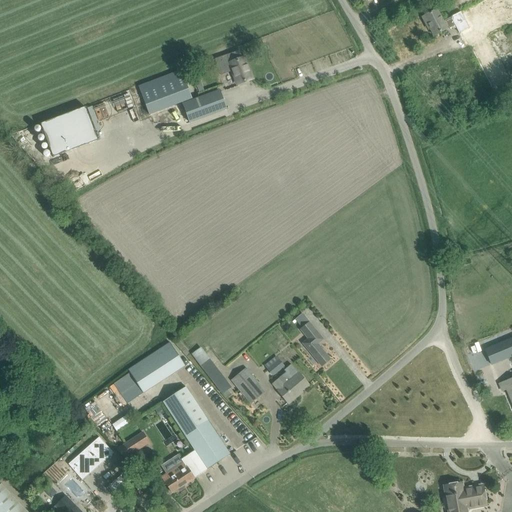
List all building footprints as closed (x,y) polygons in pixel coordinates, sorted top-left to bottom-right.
[(437,10),(422,17),(426,25),(428,24),(434,36),(447,29),(455,24),(459,33),(469,28),(461,12),(451,17),(451,18),(443,22),(437,10)] [(227,55),(215,59),(218,68),(224,66),(226,73),(232,71),(237,84),(243,82),(252,79),(244,58),(242,59),(241,57),(242,57),(239,50),(227,55)] [(181,71),(139,87),(149,115),(191,99),(181,71)] [(190,123),(226,110),(219,90),(182,103),(190,123)] [(41,124),(53,157),(98,140),(85,107),(41,124)] [(309,323),(300,330),(312,343),(306,348),(321,366),(330,359),(317,344),(323,340),(309,323)] [(511,338),(485,350),(491,364),(511,355),(511,338)] [(172,346),(130,374),(143,393),(185,366),(172,346)] [(201,346),(191,354),(222,394),(231,387),(201,346)] [(276,356),(264,366),(272,375),(284,366),(276,356)] [(278,391),(288,404),(299,395),(298,394),(308,385),(299,374),(291,364),(284,370),(286,373),(273,384),(278,391)] [(246,368),(231,380),(250,403),(265,391),(246,368)] [(511,378),(499,384),(502,391),(507,389),(511,402),(511,378)] [(179,427),(202,412),(186,387),(163,402),(179,427)] [(208,420),(202,412),(179,427),(185,436),(185,435),(195,451),(207,470),(230,455),(207,421),(208,420)] [(116,450),(126,459),(150,444),(143,432),(116,450)] [(113,453),(99,438),(69,464),(82,480),(113,453)] [(181,460),(182,461),(193,479),(207,470),(195,451),(181,460)] [(165,472),(160,475),(172,493),(177,490),(180,491),(184,488),(184,485),(193,479),(182,461),(165,472)] [(130,468),(107,489),(114,496),(137,475),(130,468)] [(462,483),(444,486),(448,511),(466,511),(466,509),(470,509),(486,506),(486,504),(482,485),(471,487),(472,488),(463,490),(462,483)] [(0,511),(27,511),(1,484),(0,484),(0,511)] [(81,511),(65,496),(56,506),(61,511),(81,511)]
